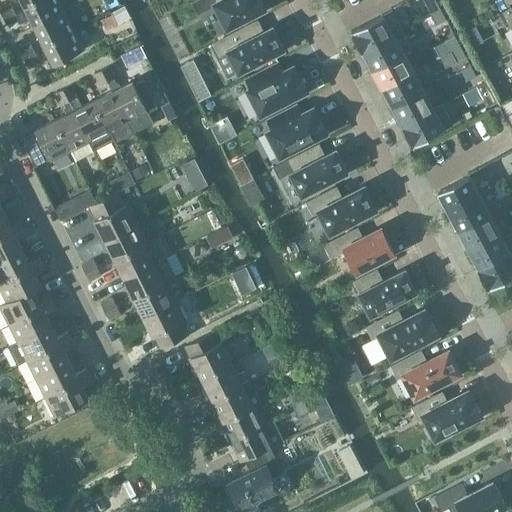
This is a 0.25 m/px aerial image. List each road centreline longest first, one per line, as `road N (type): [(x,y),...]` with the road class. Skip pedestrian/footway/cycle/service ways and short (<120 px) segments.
road 1 (residential): [(135,511),(180,484),(190,467),(185,440),(161,396),(122,370),(0,135)]
road 2 (residential): [(511,406),(300,0)]
